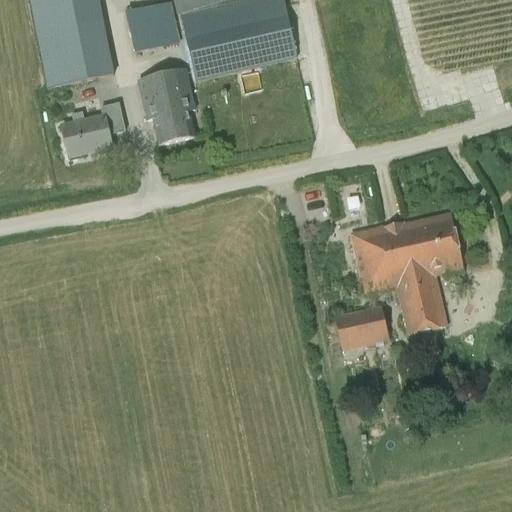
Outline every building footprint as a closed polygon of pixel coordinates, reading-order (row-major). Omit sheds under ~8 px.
[(98,0),(29,0),(36,33),(48,92),(114,78),(103,20),(102,20),(98,0)] [(176,0),(180,19),(261,0),(176,0)] [(135,57),(180,46),(170,5),(126,14),(135,57)] [(297,61),(285,7),(183,31),(195,84),(297,61)] [(148,127),(153,125),(159,148),(194,140),(188,114),(195,113),(185,72),(138,83),(148,127)] [(75,121),(76,126),(61,129),(68,160),(111,151),(107,133),(111,132),(112,134),(127,130),(121,103),(108,106),(111,118),(86,123),(85,119),(75,121)] [(408,339),(446,330),(435,279),(462,273),(449,216),(383,231),(383,229),(350,237),(364,298),(396,291),(408,339)] [(382,308),(333,319),(342,354),(390,344),(382,308)]
